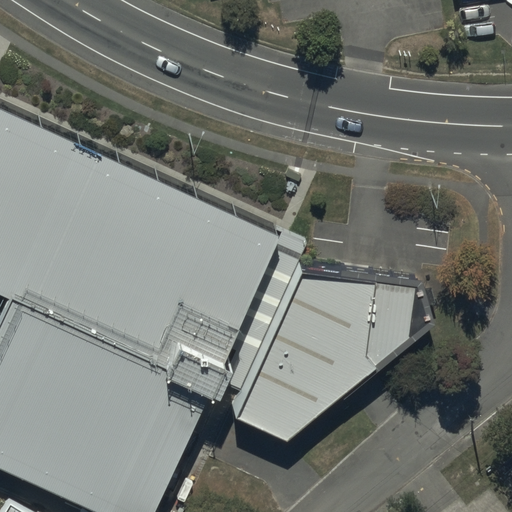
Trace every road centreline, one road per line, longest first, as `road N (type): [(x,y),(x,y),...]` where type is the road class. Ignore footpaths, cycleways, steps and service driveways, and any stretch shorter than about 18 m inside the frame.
road 1 (secondary): [(79,0),(176,56),(298,104),(421,126),(511,130)]
road 2 (unclassified): [(511,349),(327,511)]
